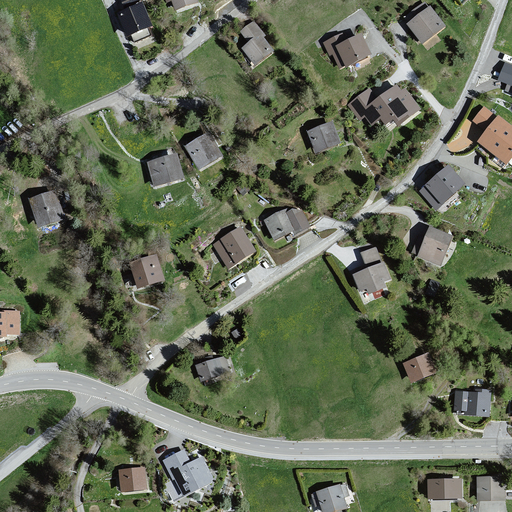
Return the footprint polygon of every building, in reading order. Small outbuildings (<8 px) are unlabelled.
[(198,0),(165,0),(166,3),(172,1),(176,12),(200,4),(198,0)] [(427,7),(424,2),(406,16),(410,22),(406,24),(422,46),(448,26),(431,4),(427,7)] [(142,3),(118,13),(128,38),(152,28),(142,3)] [(239,33),(248,45),(242,49),(254,65),(272,51),(262,37),(265,35),(255,22),(239,33)] [(371,55),(361,34),(348,40),(344,32),(323,41),(330,56),(334,55),(340,68),(371,55)] [(422,108),(408,90),(403,93),(396,84),(379,96),(372,86),(347,105),(362,124),(367,120),(373,128),(382,120),(386,124),(396,117),(401,123),(422,108)] [(484,128),(496,112),(485,104),(473,119),(484,128)] [(509,166),(511,162),(511,123),(500,114),(478,142),(509,166)] [(342,142),(333,121),(308,131),(318,153),(342,142)] [(210,132),(186,146),(199,170),(224,157),(210,132)] [(178,154),(146,162),(153,186),(184,178),(178,154)] [(466,184),(450,166),(419,192),(435,211),(466,184)] [(66,219),(56,191),(30,200),(41,228),(66,219)] [(297,201),(262,219),(273,242),(291,233),(292,236),(311,227),(297,201)] [(242,228),(213,245),(228,269),(256,252),(242,228)] [(452,237),(429,228),(416,258),(439,267),(452,237)] [(157,255),(129,263),(137,289),(165,281),(157,255)] [(384,262),(353,274),(360,292),(367,289),(369,295),(386,289),(383,281),(390,278),(384,262)] [(20,310),(0,310),(0,335),(20,335),(20,310)] [(437,373),(429,352),(402,363),(411,384),(437,373)] [(227,356),(196,364),(201,382),(232,373),(227,356)] [(473,392),(454,391),(453,413),(462,414),(462,417),(491,419),(493,390),(475,389),(473,392)] [(185,450),(165,460),(183,497),(217,481),(205,455),(191,461),(185,450)] [(145,466),(119,469),(122,492),(148,489),(145,466)] [(505,476),(476,476),(477,501),(505,500),(505,476)] [(462,479),(426,480),(427,500),(462,499),(462,479)] [(340,483),(315,492),(321,511),(331,511),(348,506),(340,483)]
